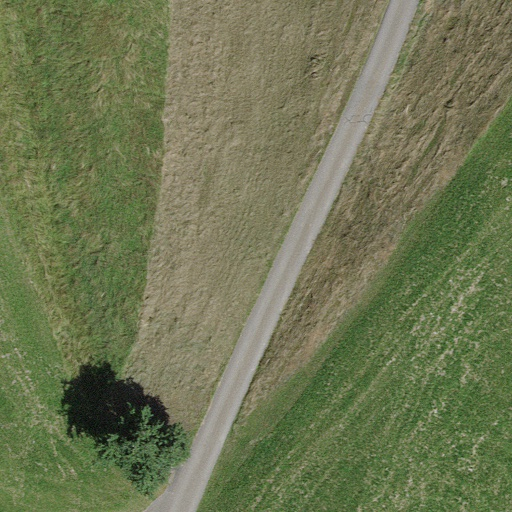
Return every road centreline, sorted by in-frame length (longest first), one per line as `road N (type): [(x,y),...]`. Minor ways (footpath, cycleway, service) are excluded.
road 1 (track): [(180,511),(406,0)]
road 2 (track): [(20,0),(38,210),(73,358),(129,511)]
